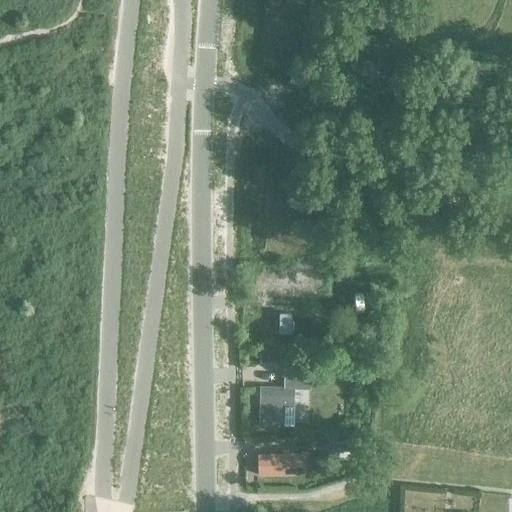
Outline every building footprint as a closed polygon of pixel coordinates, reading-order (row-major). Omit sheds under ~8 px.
[(295,272),(275,272),(275,297),(295,297),(295,282),(313,282),(313,272),(298,272),(295,272)] [(277,315),(277,335),(289,335),(289,315),(277,315)] [(278,350),(259,350),(259,363),(278,363),(278,350)] [(279,389),(258,388),(258,424),(279,424),(282,424),(282,409),(292,409),(292,390),(307,390),(307,376),(292,376),(283,376),(283,389),(279,389)] [(347,442),(335,442),(335,455),(347,455),(347,442)] [(302,454),(257,455),(257,476),(302,475),(302,454)]
